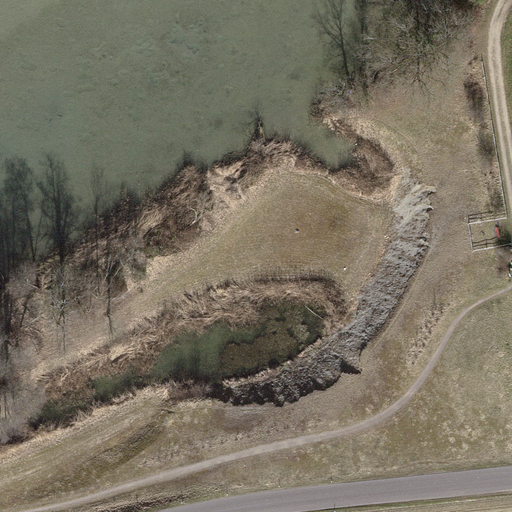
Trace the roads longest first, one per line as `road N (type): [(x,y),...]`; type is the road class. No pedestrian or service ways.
road 1 (tertiary): [(511,474),(204,511)]
road 2 (track): [(510,0),(501,8),(495,50),(511,154)]
